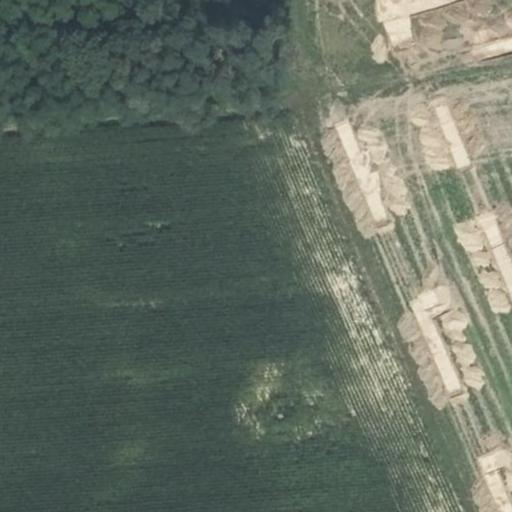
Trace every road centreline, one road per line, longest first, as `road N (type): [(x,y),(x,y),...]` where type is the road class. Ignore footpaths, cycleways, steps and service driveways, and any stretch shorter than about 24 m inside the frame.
road 1 (track): [(293,0),(322,163),(472,511)]
road 2 (track): [(0,126),(306,100),(511,67)]
